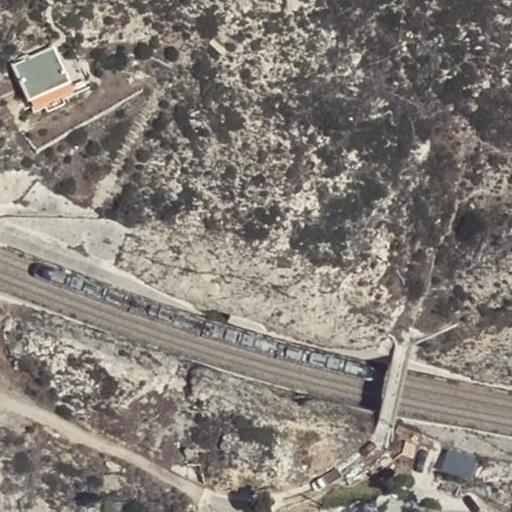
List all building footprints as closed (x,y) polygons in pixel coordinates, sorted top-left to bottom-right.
[(236,38),(222,26),(210,39),(224,52),(236,38)] [(53,47),(12,66),(32,113),(43,108),(45,113),(64,105),(62,99),(74,94),(69,85),(79,80),(66,48),(56,53),(53,47)] [(413,459),(416,445),(405,442),(401,455),(413,459)] [(447,454),(442,470),(465,477),(470,462),(447,454)] [(201,463),(187,463),(194,472),(204,484),(202,475),(201,463)]
